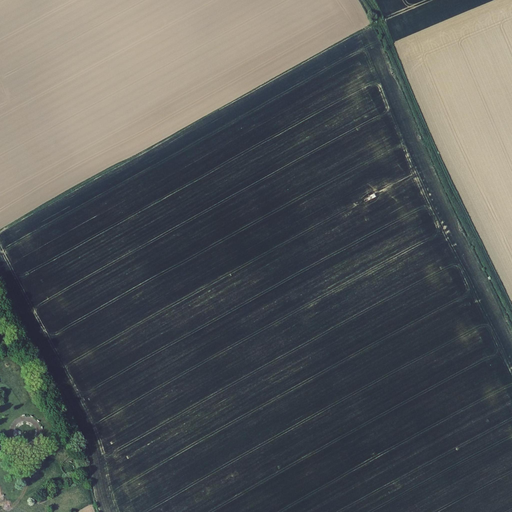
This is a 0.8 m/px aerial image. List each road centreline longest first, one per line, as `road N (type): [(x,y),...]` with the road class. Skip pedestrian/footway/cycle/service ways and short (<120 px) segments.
road 1 (track): [(378,17),(0,233)]
road 2 (track): [(366,0),(511,311)]
